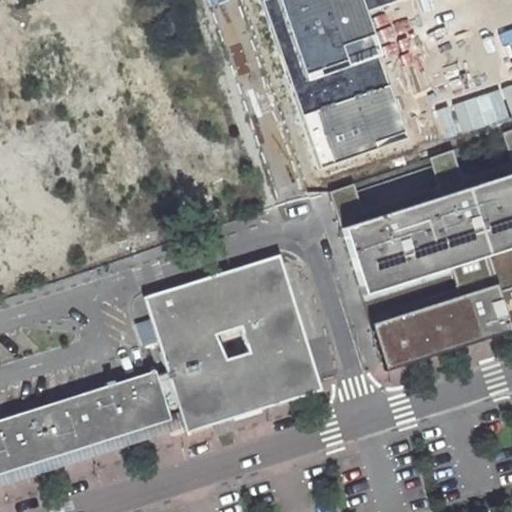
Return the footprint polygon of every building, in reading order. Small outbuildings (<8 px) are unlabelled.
[(303,83),(275,0),(272,0),(265,2),(321,169),(406,140),(379,58),(303,83)] [(275,0),(303,83),(379,58),(358,0),(275,0)] [(511,174),(333,231),(355,300),(484,257),(511,247),(511,174)] [(511,287),(511,247),(484,257),(493,286),(495,293),(511,287)] [(321,386),(287,274),(283,276),(276,259),(232,272),(232,270),(190,283),(191,286),(150,299),(155,317),(164,343),(166,350),(160,352),(169,377),(179,408),(185,429),(189,427),(192,433),(213,426),(252,413),(293,400),(319,391),(318,387),(321,386)] [(493,286),(366,325),(381,373),(507,333),(495,293),(493,286)] [(164,343),(155,317),(134,324),(143,350),(164,343)] [(0,471),(170,418),(168,411),(157,380),(154,373),(0,422),(0,471)] [(169,377),(157,380),(168,411),(179,408),(169,377)] [(138,445),(174,434),(170,418),(0,471),(0,489),(18,484),(58,471),(97,458),(138,445)]
